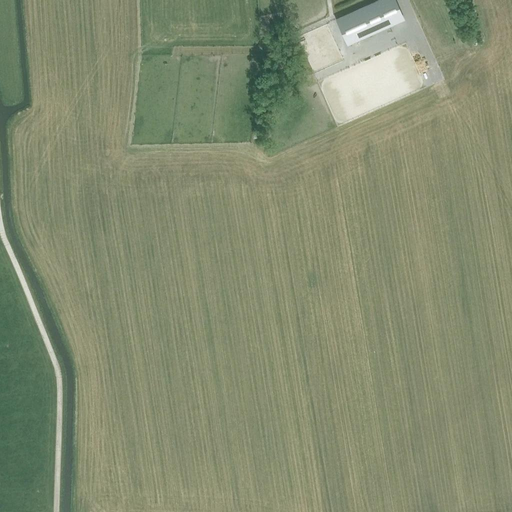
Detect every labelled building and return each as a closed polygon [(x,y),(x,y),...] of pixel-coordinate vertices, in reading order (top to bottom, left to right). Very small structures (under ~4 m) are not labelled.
[(353,0),(307,0),(306,1),(314,19),(354,2),(353,0)] [(395,0),(380,0),(336,20),(347,44),(404,18),(395,0)] [(454,0),(407,0),(428,55),(469,40),(454,0)] [(338,40),(328,45),(331,52),(342,47),(338,40)] [(326,46),(316,49),(319,57),(328,54),(326,46)]
